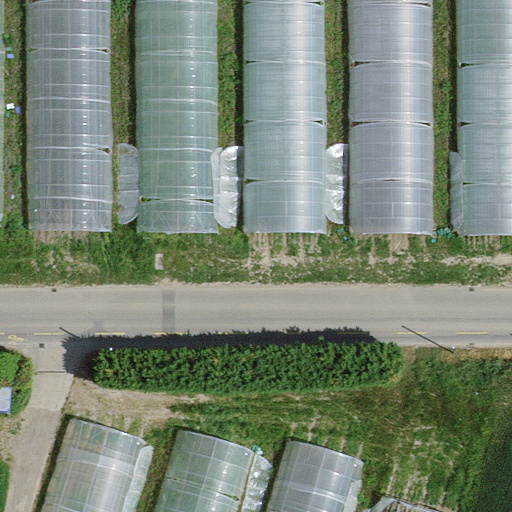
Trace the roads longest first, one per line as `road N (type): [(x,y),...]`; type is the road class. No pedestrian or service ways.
road 1 (unclassified): [(511,320),(0,317)]
road 2 (track): [(21,511),(62,317)]
